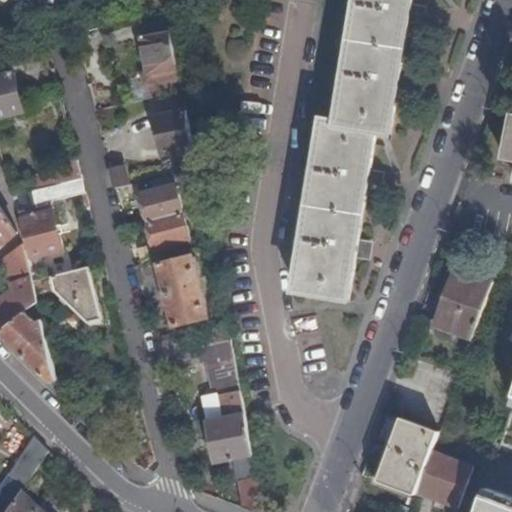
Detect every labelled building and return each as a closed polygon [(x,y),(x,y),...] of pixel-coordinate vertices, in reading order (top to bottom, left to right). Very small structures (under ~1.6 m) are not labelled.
[(402,74),(410,28),(411,20),(414,3),(414,0),(361,0),(359,15),(344,107),(342,125),(333,124),(326,123),(299,292),(351,301),(358,256),(358,255),(360,240),(369,186),(372,170),(378,131),(393,134),(395,118),(400,89),(402,74)] [(423,5),(414,3),(411,20),(420,22),(423,5)] [(150,75),(179,68),(168,10),(144,16),(139,17),(144,36),(143,37),(150,75)] [(0,116),(24,110),(14,72),(0,75),(0,116)] [(402,74),(400,89),(409,91),(412,76),(402,74)] [(195,147),(187,110),(158,116),(165,153),(195,147)] [(82,176),(77,158),(54,164),(55,170),(32,176),(35,189),(82,176)] [(111,169),(116,188),(130,184),(125,166),(111,169)] [(381,172),(372,170),(369,186),(379,188),(381,172)] [(82,176),(35,189),(33,190),(38,207),(51,203),(51,200),(86,191),(82,176)] [(144,194),(150,220),(184,212),(177,185),(144,194)] [(0,245),(18,232),(0,206),(0,245)] [(64,248),(54,210),(29,217),(27,210),(21,211),(33,256),(64,248)] [(184,212),(150,220),(157,247),(190,239),(184,212)] [(370,241),(360,240),(358,255),(358,256),(368,258),(370,241)] [(33,280),(25,247),(2,262),(16,292),(9,294),(0,300),(0,329),(1,331),(39,301),(38,298),(33,280)] [(211,317),(195,254),(161,263),(178,326),(211,317)] [(89,267),(55,275),(59,292),(91,323),(103,320),(89,267)] [(474,338),(495,282),(457,268),(437,323),(474,338)] [(39,301),(1,331),(3,334),(51,381),(58,377),(43,318),(36,320),(30,314),(41,311),(39,301)] [(243,508),(253,511),(265,511),(229,324),(156,342),(164,373),(208,362),(215,396),(222,394),(226,417),(209,420),(217,462),(234,459),(243,508)] [(205,398),(209,420),(226,417),(222,394),(215,396),(205,398)] [(382,477),(418,491),(434,450),(438,438),(441,429),(404,415),(382,477)] [(50,450),(35,436),(11,473),(17,477),(5,495),(15,502),(22,492),(50,450)] [(434,450),(418,491),(461,508),(476,466),(434,450)] [(511,511),(511,494),(488,485),(479,511),(511,511)] [(15,502),(8,511),(43,511),(22,492),(15,502)] [(0,502),(0,511),(8,511),(15,502),(5,495),(0,502)]
